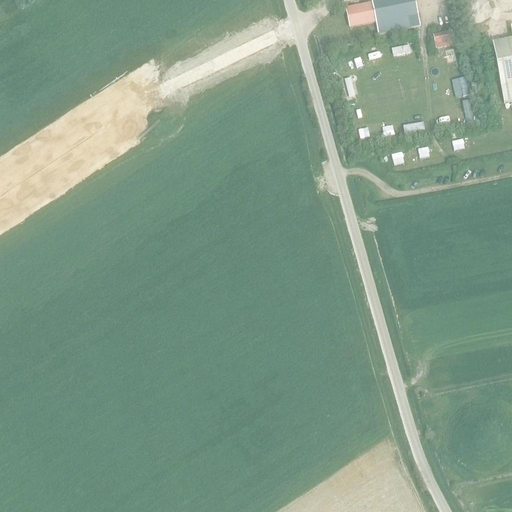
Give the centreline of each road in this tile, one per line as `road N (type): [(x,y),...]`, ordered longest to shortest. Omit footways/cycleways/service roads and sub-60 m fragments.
road 1 (unclassified): [(446,511),(411,433),(290,0)]
road 2 (track): [(338,174),(366,173),(400,193),(511,175)]
